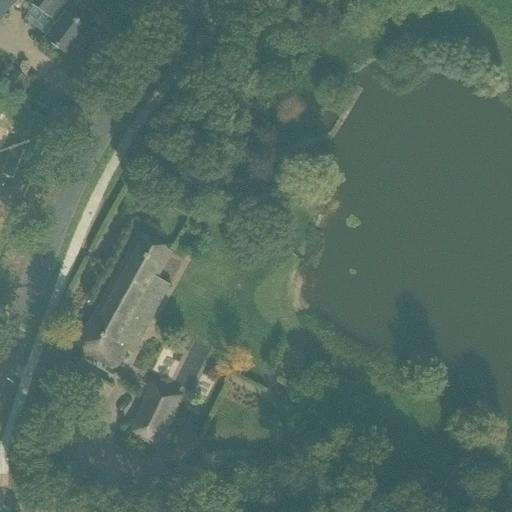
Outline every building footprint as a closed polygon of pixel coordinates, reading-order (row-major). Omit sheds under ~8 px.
[(0,0),(0,20),(15,0),(0,0)] [(35,0),(32,5),(44,14),(57,25),(47,38),(46,40),(66,56),(87,30),(85,30),(88,26),(95,17),(73,0),(35,0)] [(15,73),(6,84),(16,92),(17,91),(24,81),(25,80),(15,73)] [(77,347),(95,357),(111,366),(120,349),(129,354),(150,316),(139,310),(170,253),(138,236),(77,347)] [(158,450),(166,432),(185,395),(151,379),(143,396),(145,401),(136,421),(131,422),(125,435),(158,450)] [(247,454),(216,455),(217,469),(248,468),(247,454)]
